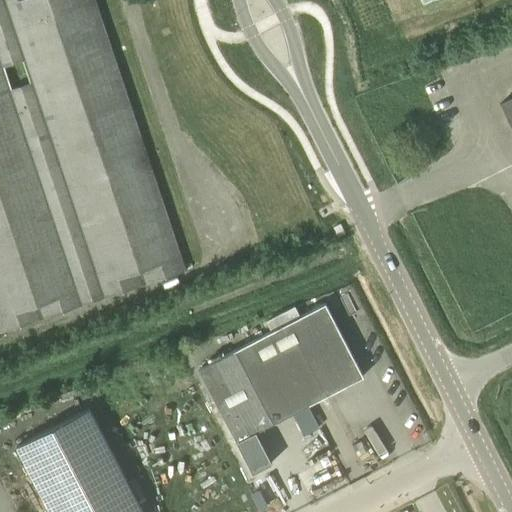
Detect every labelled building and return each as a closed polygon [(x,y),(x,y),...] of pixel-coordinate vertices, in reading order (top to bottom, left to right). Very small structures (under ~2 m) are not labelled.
[(0,0),(0,333),(185,271),(95,0),(0,0)] [(511,127),(511,98),(500,104),(511,127)] [(325,303),(299,317),(294,307),(266,321),(271,331),(309,404),(363,376),(325,303)] [(309,404),(271,331),(199,369),(237,442),(309,404)] [(142,511),(87,407),(17,444),(51,511),(142,511)]
